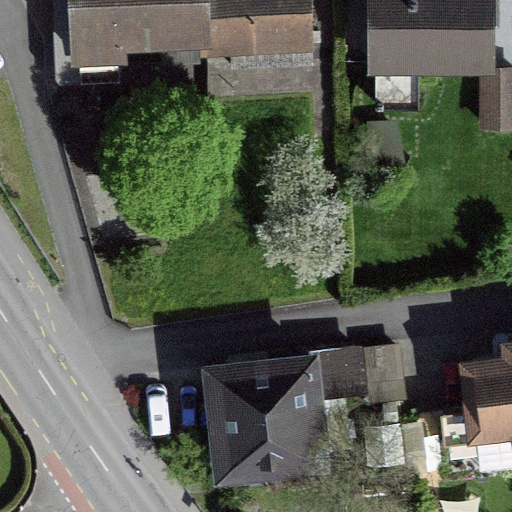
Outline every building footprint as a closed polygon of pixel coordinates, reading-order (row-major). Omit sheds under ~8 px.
[(56,0),(59,51),(81,50),(82,73),(117,71),(115,34),(198,30),(199,45),(308,40),(305,0),(56,0)] [(483,57),(482,0),(372,0),(373,105),(414,105),(414,58),(483,57)] [(480,126),(511,125),(511,70),(480,71),(480,126)] [(397,396),(391,342),(352,347),(356,382),(358,401),(397,396)] [(508,359),(465,363),(472,430),(511,425),(511,343),(507,344),(508,359)] [(307,357),(209,368),(220,469),(318,458),(311,387),(356,382),(352,347),(306,352),(307,357)]
